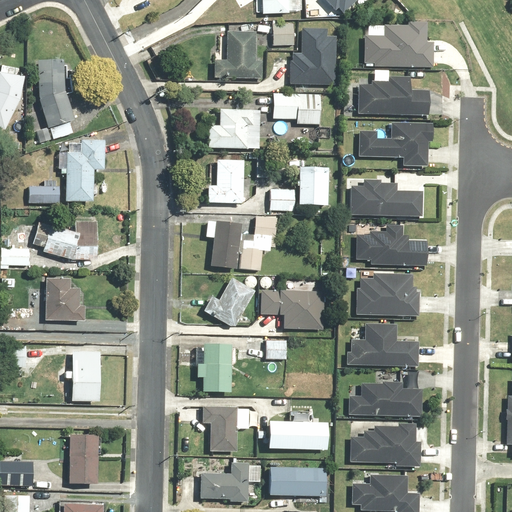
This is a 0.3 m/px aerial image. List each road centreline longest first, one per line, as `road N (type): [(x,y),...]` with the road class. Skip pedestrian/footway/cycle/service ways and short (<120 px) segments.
road 1 (residential): [(85,0),(147,118),(156,172),(149,511)]
road 2 (residential): [(472,100),(463,467)]
